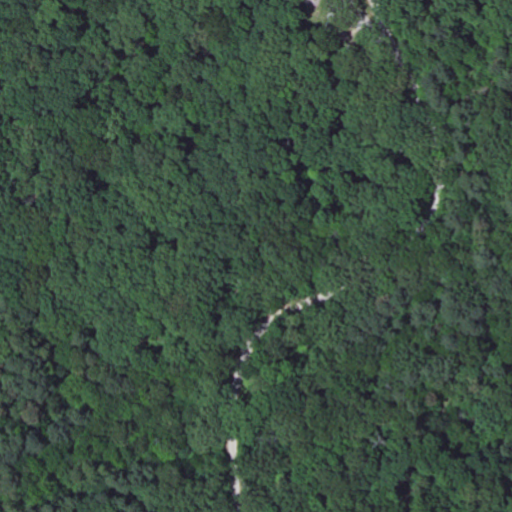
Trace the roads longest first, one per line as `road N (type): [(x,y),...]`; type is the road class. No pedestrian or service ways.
road 1 (residential): [(230,511),(238,378),(254,342),(396,258)]
road 2 (residential): [(396,258),(426,216),(437,161),(370,0)]
